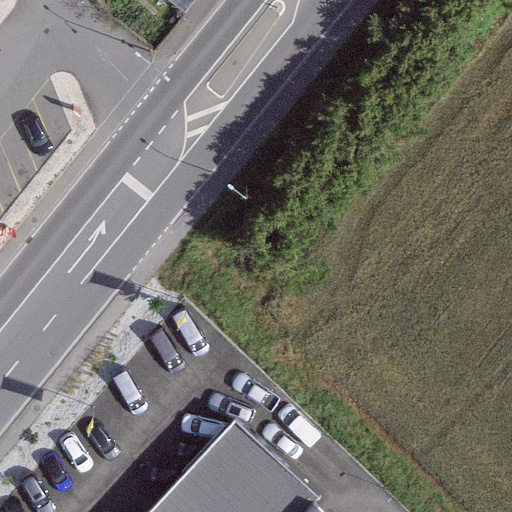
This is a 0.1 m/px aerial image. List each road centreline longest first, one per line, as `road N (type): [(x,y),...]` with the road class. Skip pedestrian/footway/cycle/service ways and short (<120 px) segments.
road 1 (primary): [(185,128),(0,350)]
road 2 (residential): [(185,128),(68,0)]
road 3 (primary): [(291,0),(185,128)]
